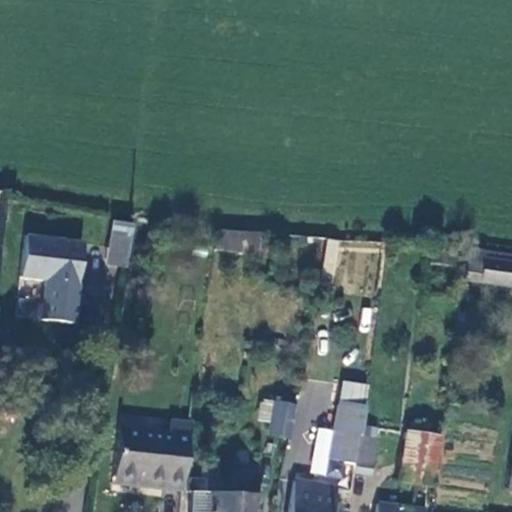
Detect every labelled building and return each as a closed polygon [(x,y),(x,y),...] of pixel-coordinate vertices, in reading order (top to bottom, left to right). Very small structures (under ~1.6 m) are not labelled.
[(230,218),(203,216),(201,237),(245,240),(246,226),(230,225),(230,218)] [(124,226),(103,223),(98,267),(119,270),(124,226)] [(24,242),(20,285),(46,287),(43,326),(74,329),(83,247),(24,242)] [(472,253),(446,249),(446,262),(471,266),(472,253)] [(511,267),(487,263),(483,283),(511,289),(511,267)] [(361,406),(363,382),(334,378),(332,402),(361,406)] [(291,439),(295,402),(264,400),(261,436),(291,439)] [(356,429),(360,429),(361,406),(332,402),(326,457),(353,460),(356,429)] [(166,421),(116,415),(110,463),(143,468),(141,476),(182,481),(185,439),(188,408),(167,406),(166,421)] [(442,478),(447,430),(417,427),(411,474),(442,478)] [(369,471),(374,431),(360,429),(356,429),(353,460),(351,468),(369,471)] [(227,483),(227,462),(193,461),(188,511),(199,511),(201,481),(227,483)] [(329,511),(333,483),(334,471),(293,463),(285,511),(329,511)] [(251,511),(253,485),(227,483),(201,481),(199,511),(251,511)] [(439,511),(440,509),(382,502),(380,511),(439,511)]
